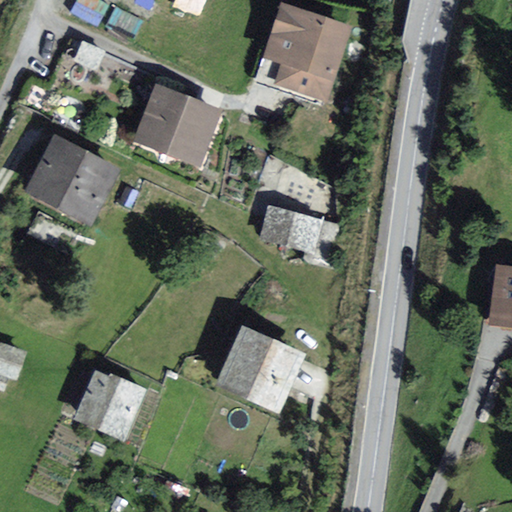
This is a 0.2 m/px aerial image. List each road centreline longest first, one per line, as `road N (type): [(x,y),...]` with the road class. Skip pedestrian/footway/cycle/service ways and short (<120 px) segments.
road 1 (secondary): [(437,0),(362,511)]
road 2 (track): [(298,511),(325,389)]
